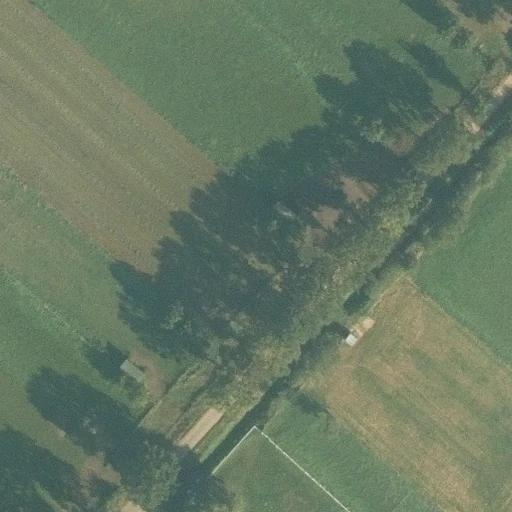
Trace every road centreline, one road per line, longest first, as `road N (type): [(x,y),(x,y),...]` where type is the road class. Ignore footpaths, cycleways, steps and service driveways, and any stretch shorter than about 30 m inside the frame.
road 1 (track): [(250,383),(511,96)]
road 2 (unclassified): [(133,511),(250,383)]
